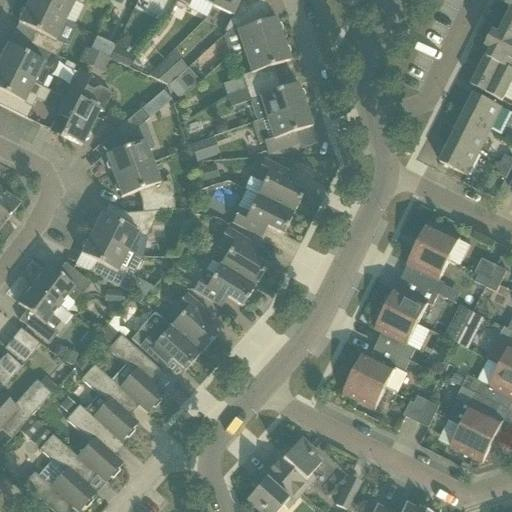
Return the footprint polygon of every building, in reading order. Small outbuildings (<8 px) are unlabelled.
[(29,0),(28,4),(64,22),(74,2),(83,7),(85,0),(29,0)] [(224,33),(226,35),(248,15),(236,9),(240,0),(215,0),(212,8),(231,17),(224,33)] [(33,46),(57,58),(63,46),(54,42),(64,22),(28,4),(24,11),(20,12),(18,16),(20,19),(17,25),(38,35),(33,46)] [(223,38),(230,58),(243,54),(282,41),(279,33),(282,31),(280,26),(276,25),(274,20),(252,27),(248,15),(226,35),(223,38)] [(489,42),(511,53),(511,26),(506,24),(499,37),(493,34),(489,42)] [(241,78),(245,90),(271,81),(267,70),(289,63),(287,57),(289,54),(288,50),(284,49),(282,41),(243,54),(250,75),(241,78)] [(482,66),(511,80),(511,71),(511,68),(511,53),(489,42),(485,49),(492,52),(488,60),(486,59),(482,66)] [(0,59),(0,68),(33,85),(43,66),(51,70),(57,58),(33,46),(27,57),(7,46),(4,52),(0,52),(0,59),(0,60),(0,59)] [(89,49),(81,64),(93,69),(100,55),(89,49)] [(114,49),(109,60),(128,68),(133,58),(114,49)] [(164,63),(148,78),(167,88),(178,78),(164,63)] [(489,97),(502,103),(511,82),(511,80),(482,66),(471,88),(489,97)] [(2,107),(27,119),(36,101),(27,97),(33,85),(0,68),(0,93),(7,97),(2,107)] [(65,98),(57,116),(58,117),(60,112),(70,117),(60,137),(81,148),(84,142),(87,142),(89,138),(88,135),(99,112),(102,114),(111,96),(107,94),(108,93),(99,89),(92,91),(86,105),(79,101),(86,88),(90,79),(78,73),(71,87),(65,98)] [(167,88),(178,101),(192,89),(180,77),(167,88)] [(229,107),(246,101),(239,80),(222,86),(229,107)] [(271,81),(245,90),(249,103),(256,123),(265,120),(304,107),(301,100),(304,97),(302,93),(299,92),(297,86),(275,93),(271,81)] [(474,96),(462,119),(490,133),(491,131),(501,137),(511,115),(511,114),(502,110),(474,96)] [(263,145),(267,156),(280,153),(298,146),(298,145),(293,147),(289,136),(311,129),(309,123),(311,120),(310,115),(306,114),(304,107),(265,120),(256,123),(251,125),(258,146),(263,145)] [(110,171),(113,178),(151,164),(147,153),(151,151),(153,148),(145,127),(143,125),(148,121),(140,111),(108,138),(120,151),(105,157),(107,163),(105,166),(107,170),(110,171)] [(451,141),(479,155),(490,133),(462,119),(451,141)] [(439,164),(467,178),(479,155),(451,141),(439,164)] [(198,145),(191,148),(195,159),(202,157),(198,145)] [(501,166),(510,171),(511,167),(511,159),(505,157),(501,166)] [(263,161),(253,180),(262,185),(256,197),(292,215),(303,194),(286,186),(282,184),(287,173),(269,164),(263,161)] [(118,193),(121,200),(159,185),(151,164),(113,178),(115,185),(113,188),(115,192),(118,193)] [(209,166),(197,169),(198,170),(201,182),(212,180),(209,167),(209,166)] [(497,174),(506,179),(510,171),(501,166),(497,174)] [(0,230),(19,207),(0,192),(0,230)] [(238,228),(260,239),(266,228),(282,236),(292,215),(256,197),(247,214),(239,210),(231,224),(238,228)] [(173,199),(146,202),(147,214),(158,213),(174,212),(174,211),(173,199)] [(94,229),(90,236),(127,254),(137,236),(145,239),(158,213),(147,214),(126,217),(121,226),(101,216),(98,221),(94,222),(92,226),(94,229)] [(417,246),(450,262),(460,240),(428,224),(417,246)] [(219,267),(254,288),(266,269),(251,259),(257,249),(236,235),(230,232),(226,229),(215,248),(226,255),(219,267)] [(108,284),(119,289),(128,272),(134,275),(141,259),(135,258),(127,254),(90,236),(87,242),(84,243),(82,247),(83,250),(80,256),(101,267),(96,277),(90,274),(90,275),(108,284)] [(417,246),(407,267),(413,271),(408,281),(438,296),(439,295),(443,286),(444,284),(439,282),(450,262),(417,246)] [(475,283),(486,289),(491,278),(496,267),(482,261),(474,275),(478,277),(475,283)] [(201,278),(192,292),(198,296),(215,306),(222,296),(226,299),(241,308),(254,288),(219,267),(213,277),(205,272),(201,278)] [(486,289),(496,294),(507,273),(496,267),(491,278),(486,289)] [(32,287),(59,308),(66,298),(74,305),(90,285),(85,281),(69,269),(61,279),(46,268),(32,287)] [(385,310),(417,326),(428,306),(432,308),(438,296),(408,281),(403,292),(396,289),(385,310)] [(152,288),(140,282),(132,297),(141,302),(152,288)] [(41,340),(49,346),(57,335),(71,318),(58,309),(59,308),(32,287),(17,306),(32,318),(25,327),(41,340)] [(106,291),(104,304),(122,306),(123,293),(106,291)] [(169,328),(200,356),(215,338),(202,326),(210,318),(191,301),(186,295),(175,307),(182,314),(169,328)] [(446,340),(464,346),(475,313),(456,307),(446,340)] [(376,346),(410,362),(416,351),(407,347),(417,326),(385,310),(374,332),(382,335),(376,346)] [(167,358),(184,373),(200,356),(169,328),(154,315),(131,341),(144,353),(159,367),(167,358)] [(12,341),(32,356),(39,346),(20,330),(12,341)] [(488,361),(511,373),(511,333),(508,331),(504,330),(488,361)] [(110,347),(107,351),(124,367),(132,374),(118,389),(133,404),(146,416),(152,409),(153,410),(161,402),(159,401),(164,395),(151,383),(160,373),(145,360),(144,359),(143,357),(120,336),(118,338),(110,347)] [(4,350),(23,366),(32,356),(12,341),(4,350)] [(386,390),(396,395),(407,376),(404,374),(410,362),(376,346),(371,357),(364,353),(353,374),(385,391),(386,390)] [(60,363),(72,369),(78,356),(65,350),(60,363)] [(0,391),(21,369),(6,356),(0,362),(0,391)] [(81,361),(75,368),(83,375),(89,369),(81,361)] [(462,389),(509,412),(511,406),(511,373),(496,365),(488,361),(488,362),(500,368),(490,388),(468,377),(462,389)] [(430,372),(440,377),(446,368),(439,364),(433,366),(430,372)] [(93,366),(79,380),(82,383),(93,393),(98,397),(105,404),(91,419),(117,444),(119,445),(125,439),(127,440),(134,432),(132,431),(138,425),(125,413),(133,404),(118,389),(111,382),(93,366)] [(353,374),(342,396),(349,400),(344,410),(368,422),(373,411),(375,412),(385,391),(353,374)] [(0,431),(4,427),(14,436),(18,432),(30,418),(50,396),(50,395),(39,385),(36,382),(13,407),(0,395),(0,431)] [(462,389),(456,400),(464,404),(471,407),(461,427),(461,428),(493,444),(504,423),(504,422),(497,419),(502,409),(483,399),(477,396),(475,395),(462,389)] [(403,417),(417,425),(428,403),(418,398),(414,405),(410,403),(403,417)] [(59,408),(68,416),(75,408),(66,400),(59,408)] [(417,425),(428,430),(439,408),(428,403),(417,425)] [(77,406),(64,421),(89,444),(75,459),(91,473),(91,474),(104,486),(110,479),(112,480),(118,473),(117,471),(123,465),(109,453),(117,444),(91,419),(90,418),(89,417),(84,412),(77,406)] [(30,418),(18,432),(28,441),(40,427),(30,418)] [(40,427),(28,441),(38,449),(50,436),(40,427)] [(450,450),(482,466),(493,444),(461,428),(450,450)] [(33,475),(22,487),(23,487),(50,511),(69,511),(71,510),(73,511),(80,511),(83,508),(85,510),(92,502),(90,501),(96,495),(83,483),(91,474),(91,473),(75,459),(50,436),(38,449),(37,451),(50,463),(37,478),(33,475)] [(270,469),(301,496),(315,481),(310,476),(320,465),(311,457),(314,453),(300,440),(290,452),(284,447),(279,453),(282,455),(270,469)] [(262,511),(263,511),(278,511),(282,508),(286,511),(301,496),(270,469),(257,482),(255,480),(250,486),(255,491),(245,502),(255,511),(262,511)] [(335,507),(345,511),(346,511),(360,485),(349,480),(335,507)]
